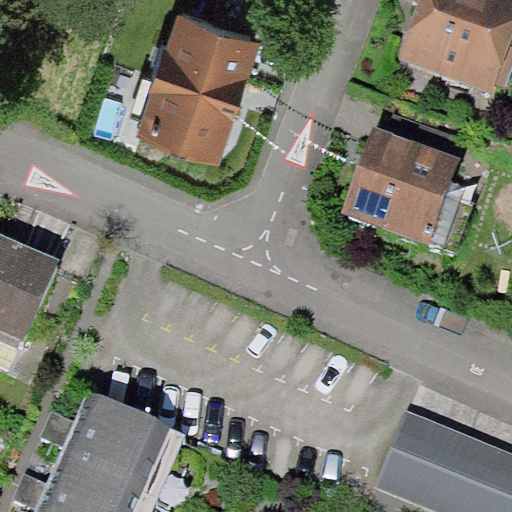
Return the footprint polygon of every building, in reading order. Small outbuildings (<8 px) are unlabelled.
[(511,0),(435,0),(411,68),(493,97),(511,44),(511,0)] [(254,37),(178,8),(135,123),(212,151),(254,37)] [(461,173),(377,144),(347,227),(431,257),(461,173)] [(59,274),(0,248),(0,340),(25,351),(59,274)] [(64,398),(38,460),(143,505),(169,443),(64,398)] [(511,511),(511,457),(409,413),(378,484),(442,511),(511,511)] [(15,511),(139,511),(143,505),(38,460),(15,511)]
